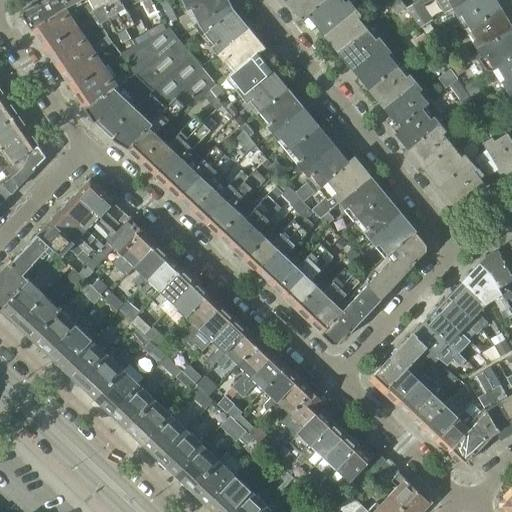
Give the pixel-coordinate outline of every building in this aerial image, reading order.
[(88,7),(90,9),(92,8),(87,0),(42,0),(23,10),(23,11),(22,15),(21,16),(30,28),(63,6),(64,8),(75,2),(79,12),(82,10),(88,7)] [(122,30),(114,14),(106,0),(87,0),(92,8),(90,9),(92,13),(98,22),(107,17),(116,33),(122,30)] [(106,0),(114,14),(122,30),(124,29),(125,29),(133,25),(124,8),(124,9),(119,0),(106,0)] [(156,12),(149,0),(129,0),(132,5),(140,1),(147,17),(153,14),(156,12)] [(149,0),(156,12),(162,9),(159,1),(158,0),(149,0)] [(162,9),(164,12),(169,9),(164,0),(161,0),(159,1),(162,9)] [(209,47),(215,54),(246,28),(231,10),(230,6),(226,0),(187,0),(182,3),(186,11),(190,9),(197,24),(201,22),(207,30),(203,33),(213,45),(209,47)] [(301,19),(324,0),(287,0),(286,1),(301,19)] [(316,25),(323,33),(353,8),(348,1),(344,3),(341,0),(324,0),(301,19),(310,30),(316,25)] [(388,0),(386,2),(390,8),(401,0),(400,0),(388,0)] [(395,14),(404,7),(401,0),(390,8),(395,14)] [(404,7),(405,9),(415,3),(412,0),(400,0),(401,0),(404,7)] [(466,0),(434,0),(443,14),(452,8),(466,0)] [(460,14),(468,27),(499,9),(493,0),(466,0),(452,8),(457,16),(460,14)] [(415,3),(405,9),(410,16),(420,10),(416,2),(415,3)] [(30,28),(42,47),(72,26),(65,15),(68,13),(64,8),(63,6),(30,28)] [(82,10),(87,16),(92,13),(90,9),(88,7),(82,10)] [(323,33),(338,52),(366,29),(356,18),(359,15),(353,8),(323,33)] [(169,9),(164,12),(170,23),(175,21),(169,9)] [(472,42),(477,50),(511,30),(499,9),(468,27),(476,40),(472,42)] [(92,13),(87,16),(96,30),(101,26),(98,22),(92,13)] [(430,24),(422,30),(428,39),(436,33),(430,24)] [(42,47),(57,68),(90,46),(85,37),(81,40),(72,26),(42,47)] [(147,32),(150,38),(160,33),(166,30),(163,26),(158,29),(157,27),(151,30),(147,32)] [(122,146),(126,150),(170,103),(175,98),(183,89),(196,102),(203,96),(209,89),(215,85),(169,28),(166,30),(160,33),(150,38),(139,44),(134,46),(131,48),(119,54),(134,75),(125,80),(84,108),(93,122),(96,121),(113,138),(112,140),(122,146)] [(228,75),(262,48),(246,28),(215,54),(222,62),(225,59),(234,70),(228,75)] [(124,29),(122,30),(116,33),(121,43),(130,39),(124,29)] [(338,52),(353,70),(384,45),(378,38),(375,40),(366,29),(338,52)] [(472,53),(486,75),(511,59),(511,31),(511,30),(477,50),(472,53)] [(134,46),(139,44),(150,38),(147,32),(132,40),(131,41),(134,46)] [(413,41),(418,48),(428,40),(423,34),(413,41)] [(57,68),(71,90),(101,69),(93,57),(112,44),(106,35),(90,46),(57,68)] [(428,40),(418,48),(423,54),(433,46),(428,40)] [(443,43),(435,47),(441,58),(449,53),(443,43)] [(353,70),(369,89),(396,66),(387,55),(390,52),(384,45),(353,70)] [(234,89),(241,97),(271,71),(257,53),(263,48),(262,48),(228,75),(237,87),(234,89)] [(498,78),(505,89),(511,85),(511,59),(486,75),(490,82),(498,78)] [(452,71),(458,80),(466,74),(460,65),(452,71)] [(369,89),(384,107),(415,82),(409,75),(405,78),(396,66),(369,89)] [(71,90),(84,108),(125,80),(121,73),(109,81),(101,69),(71,90)] [(254,107),(258,112),(286,89),(271,71),(241,97),(245,102),(241,105),(248,113),(254,107)] [(443,79),(448,86),(456,79),(451,73),(443,79)] [(456,79),(448,86),(453,92),(463,105),(471,99),(463,89),(461,86),(456,79)] [(385,120),(394,131),(421,109),(427,103),(417,92),(420,89),(415,82),(384,107),(391,115),(385,120)] [(215,97),(216,98),(224,91),(217,84),(215,85),(209,89),(215,97)] [(209,89),(203,96),(215,111),(222,105),(216,98),(215,97),(209,89)] [(265,126),(271,134),(302,108),(286,89),(258,112),(268,124),(265,126)] [(0,125),(16,115),(4,98),(0,100),(0,125)] [(161,140),(157,135),(166,125),(165,124),(171,119),(171,120),(184,107),(175,98),(170,103),(126,150),(140,162),(161,140)] [(394,131),(408,149),(439,124),(433,117),(437,114),(428,103),(427,103),(421,109),(394,131)] [(238,112),(232,105),(226,110),(232,117),(238,112)] [(280,138),(289,150),(317,127),(302,108),(271,134),(277,141),(280,138)] [(152,174),(165,186),(196,154),(191,149),(218,121),(211,114),(202,124),(201,123),(152,174)] [(0,149),(8,143),(9,145),(18,139),(16,135),(25,129),(16,115),(0,125),(0,149)] [(140,162),(152,174),(201,123),(194,116),(183,128),(176,135),(177,135),(167,145),(161,140),(140,162)] [(460,129),(469,140),(476,134),(467,122),(460,129)] [(241,128),(244,131),(248,137),(252,133),(245,124),(241,128)] [(408,149),(424,168),(451,145),(442,134),(445,131),(439,124),(408,149)] [(487,151),(491,157),(500,171),(503,177),(511,171),(511,143),(511,142),(506,134),(501,126),(488,133),(491,138),(482,143),(482,144),(487,151)] [(295,163),(301,171),(332,145),(317,127),(289,150),(298,161),(295,163)] [(0,149),(0,150),(9,164),(37,147),(25,129),(16,135),(18,139),(9,145),(8,143),(0,149)] [(476,136),(468,142),(474,150),(482,144),(482,143),(476,136)] [(313,192),(320,187),(354,158),(347,163),(332,145),(301,171),(308,179),(305,182),(313,192)] [(424,168),(439,186),(469,161),(463,154),(460,157),(451,145),(424,168)] [(165,186),(178,199),(221,153),(215,146),(202,159),(203,159),(202,160),(196,154),(165,186)] [(9,164),(2,170),(14,189),(44,157),(37,147),(9,164)] [(491,157),(487,151),(479,155),(484,162),(491,157)] [(178,199),(191,211),(223,178),(216,172),(217,171),(229,159),(221,153),(178,199)] [(267,171),(272,166),(271,165),(266,158),(260,163),(267,171)] [(327,212),(338,203),(369,177),(354,158),(320,187),(318,189),(326,198),(311,210),(320,219),(321,218),(327,212)] [(271,165),(272,166),(278,174),(283,170),(276,161),(271,165)] [(469,161),(439,186),(455,206),(468,195),(470,197),(484,185),(472,171),(475,168),(469,161)] [(191,211),(204,223),(248,177),(246,175),(248,173),(243,169),(229,183),(223,178),(191,211)] [(0,204),(14,189),(2,170),(0,170),(0,204)] [(204,223),(217,235),(238,213),(232,206),(242,196),(254,184),(258,187),(264,180),(254,170),(248,177),(204,223)] [(347,207),(356,218),(384,195),(369,177),(338,203),(344,210),(347,207)] [(88,181),(76,194),(116,232),(129,218),(112,203),(88,181)] [(266,195),(273,202),(282,193),(275,186),(266,195)] [(76,194),(63,208),(86,230),(93,222),(110,238),(116,232),(76,194)] [(217,235),(229,247),(273,202),(266,195),(254,208),(255,209),(245,219),(238,213),(217,235)] [(363,232),(368,240),(400,214),(384,195),(356,218),(366,230),(363,232)] [(243,260),(256,272),(287,239),(305,219),(312,212),(300,200),(292,208),(298,214),(293,220),(280,233),(271,243),(264,237),(243,260)] [(229,247),(243,260),(264,237),(274,227),(268,221),(280,208),(273,202),(229,247)] [(63,208),(50,221),(82,251),(91,259),(97,253),(92,249),(91,249),(79,237),(86,230),(63,208)] [(327,212),(321,218),(327,226),(334,220),(327,212)] [(378,244),(387,256),(415,233),(400,214),(368,240),(374,247),(378,244)] [(97,253),(91,259),(86,265),(92,270),(97,265),(113,248),(120,255),(142,231),(129,218),(116,232),(110,238),(97,253)] [(256,272),(269,284),(290,262),(284,255),(313,225),(305,219),(287,239),(256,272)] [(50,221),(37,235),(55,252),(61,257),(68,249),(77,257),(82,251),(50,221)] [(336,235),(338,236),(345,243),(350,238),(341,230),(336,235)] [(142,231),(120,255),(112,264),(124,276),(133,267),(155,243),(142,231)] [(390,259),(368,283),(382,296),(425,250),(425,246),(425,245),(415,233),(387,256),(390,259)] [(37,235),(20,252),(38,269),(47,260),(55,252),(37,235)] [(269,284),(281,296),(313,263),(324,251),(330,245),(325,241),(323,239),(297,268),(290,262),(269,284)] [(511,244),(510,242),(495,251),(511,278),(511,244)] [(155,243),(133,267),(141,274),(133,283),(138,288),(169,256),(155,243)] [(351,249),(345,255),(358,267),(363,261),(351,249)] [(281,296),(295,309),(316,286),(310,280),(320,270),(331,257),(324,251),(313,263),(281,296)] [(485,257),(477,265),(494,281),(511,311),(511,293),(511,294),(505,283),(511,278),(495,251),(485,257)] [(0,309),(28,280),(38,269),(20,252),(0,273),(0,309)] [(55,252),(47,260),(53,265),(61,257),(55,252)] [(169,256),(138,288),(144,293),(152,285),(159,292),(181,268),(169,256)] [(372,269),(364,262),(360,266),(368,275),(373,270),(372,269)] [(477,265),(447,297),(481,329),(486,323),(476,313),(486,303),(493,299),(499,310),(508,326),(511,323),(511,311),(494,281),(477,265)] [(181,268),(159,292),(167,299),(158,307),(164,313),(194,280),(181,268)] [(295,309),(308,321),(350,276),(344,270),(323,292),(316,286),(295,309)] [(308,321),(320,333),(342,311),(341,310),(335,304),(356,282),(350,276),(308,321)] [(91,286),(101,297),(104,299),(111,291),(98,279),(91,286)] [(0,309),(0,310),(16,325),(43,295),(44,295),(28,280),(0,309)] [(194,280),(164,313),(170,318),(178,310),(185,316),(208,293),(194,280)] [(101,297),(91,286),(86,282),(79,290),(94,304),(101,297)] [(342,311),(320,333),(331,344),(332,343),(336,343),(337,344),(382,296),(368,283),(341,310),(342,311)] [(208,293),(185,316),(192,323),(180,337),(186,342),(220,305),(208,293)] [(16,325),(31,340),(59,310),(50,301),(43,295),(16,325)] [(447,297),(435,309),(458,332),(465,325),(475,335),(481,329),(447,297)] [(220,305),(186,342),(191,347),(204,334),(211,341),(234,317),(220,305)] [(435,309),(424,322),(465,361),(476,371),(482,366),(452,338),(458,332),(435,309)] [(31,340),(47,355),(83,317),(82,316),(75,324),(59,310),(31,340)] [(133,326),(143,336),(150,328),(138,316),(130,324),(133,326)] [(47,355),(63,369),(91,340),(81,331),(89,323),(83,317),(47,355)] [(234,317),(211,341),(219,348),(206,362),(212,367),(216,362),(247,330),(234,317)] [(369,379),(382,392),(410,361),(411,362),(424,348),(434,357),(435,356),(441,350),(452,360),(452,359),(460,366),(465,361),(424,322),(369,379)] [(143,347),(148,341),(143,336),(133,326),(127,332),(143,347)] [(143,336),(148,341),(149,342),(150,341),(157,347),(165,339),(151,327),(150,328),(143,336)] [(247,330),(216,362),(222,367),(230,359),(237,366),(259,342),(247,330)] [(500,357),(510,351),(504,340),(500,334),(490,339),(493,346),(500,357)] [(63,369),(79,384),(107,355),(91,340),(63,369)] [(157,348),(169,360),(177,352),(165,340),(157,348)] [(259,342),(237,366),(244,373),(231,387),(236,393),(273,355),(259,342)] [(491,362),(500,357),(493,346),(481,352),(491,362)] [(382,392),(395,404),(417,380),(411,375),(425,360),(431,366),(438,359),(435,356),(434,357),(424,348),(411,362),(410,361),(382,392)] [(79,384),(94,399),(122,369),(107,355),(79,384)] [(273,355),(236,393),(242,398),(256,383),(263,390),(285,366),(273,355)] [(159,362),(175,377),(180,371),(164,356),(159,362)] [(285,366),(263,390),(270,397),(262,406),(267,411),(298,378),(285,366)] [(490,368),(481,372),(511,424),(511,393),(506,397),(490,368)] [(94,399),(110,414),(138,384),(122,369),(94,399)] [(174,377),(191,393),(197,386),(180,371),(175,377),(174,377)] [(483,410),(485,412),(496,431),(500,439),(511,431),(511,424),(481,372),(475,375),(491,405),(483,410)] [(408,416),(420,428),(443,404),(437,399),(457,379),(449,373),(437,385),(408,416)] [(196,384),(209,396),(217,388),(205,376),(196,384)] [(298,378),(267,411),(262,417),(268,422),(282,408),(289,415),(311,391),(298,378)] [(395,404),(408,416),(437,385),(431,380),(424,387),(417,380),(395,404)] [(110,414),(126,429),(154,399),(138,384),(110,414)] [(197,386),(191,393),(206,407),(212,400),(197,386)] [(311,391),(289,415),(296,422),(281,437),(287,442),(324,403),(311,391)] [(420,428),(434,441),(463,410),(472,400),(466,395),(457,405),(450,398),(443,404),(420,428)] [(216,404),(221,409),(228,400),(224,396),(216,404)] [(126,429),(142,444),(170,415),(154,399),(126,429)] [(228,400),(221,409),(226,413),(233,405),(228,400)] [(324,403),(287,442),(286,443),(299,456),(332,421),(327,416),(329,413),(322,406),(325,404),(324,403)] [(214,412),(216,409),(216,406),(214,404),(211,404),(208,406),(208,409),(211,412),(214,412)] [(434,441),(447,453),(469,429),(462,423),(469,416),(463,410),(434,441)] [(469,429),(447,453),(457,463),(463,463),(491,434),(496,431),(485,412),(469,429)] [(245,431),(247,433),(252,428),(238,414),(233,420),(245,431)] [(142,444),(157,458),(185,429),(170,415),(142,444)] [(299,456),(285,471),(290,476),(291,476),(290,475),(300,464),(301,465),(315,451),(322,457),(345,433),(332,421),(299,456)] [(157,458),(174,475),(202,445),(185,429),(157,458)] [(245,431),(237,438),(245,446),(253,438),(247,433),(245,431)] [(345,433),(322,457),(329,464),(316,478),(321,484),(327,478),(358,446),(345,433)] [(266,453),(272,459),(281,450),(275,444),(266,453)] [(174,475),(190,490),(218,460),(202,445),(174,475)] [(358,446),(327,478),(332,483),(341,475),(349,482),(360,470),(374,455),(366,449),(364,452),(358,446)] [(369,478),(378,469),(385,461),(376,453),(374,455),(360,470),(369,478)] [(190,490),(206,505),(234,475),(218,460),(190,490)] [(390,467),(385,461),(378,469),(383,474),(390,467)] [(290,476),(285,471),(284,470),(278,476),(285,482),(290,476)] [(397,487),(388,496),(405,511),(419,511),(429,502),(398,473),(390,481),(397,487)] [(206,505),(213,511),(229,511),(250,491),(234,475),(206,505)] [(311,496),(316,500),(324,492),(319,487),(311,496)] [(337,495),(345,503),(351,496),(343,488),(337,495)] [(229,511),(259,511),(266,506),(250,491),(229,511)] [(376,503),(368,511),(405,511),(388,496),(379,506),(376,503)]
